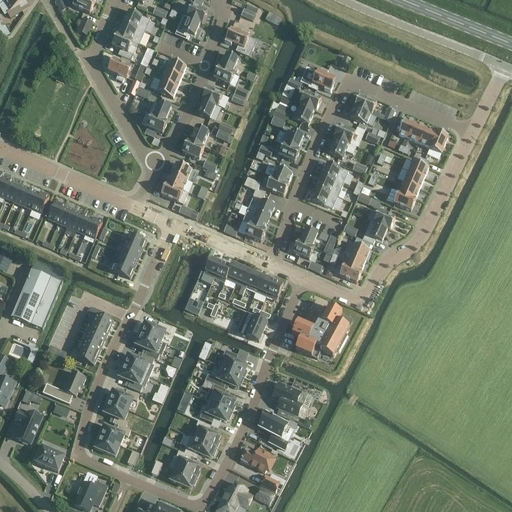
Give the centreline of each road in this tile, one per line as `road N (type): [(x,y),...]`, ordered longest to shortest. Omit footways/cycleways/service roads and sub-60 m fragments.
road 1 (residential): [(172,225),(96,383),(78,447),(80,457),(197,510),(247,423),(302,280)]
road 2 (residential): [(272,268),(347,89),(355,85),(473,132)]
road 3 (residential): [(302,280),(366,303),(384,271),(422,241),(473,132)]
road 4 (residential): [(157,172),(226,7),(214,0)]
road 5 (unclassified): [(504,67),(345,0)]
road 6 (residential): [(0,146),(134,208)]
road 7 (residential): [(90,61),(157,172)]
road 8 (secondary): [(511,45),(394,0)]
